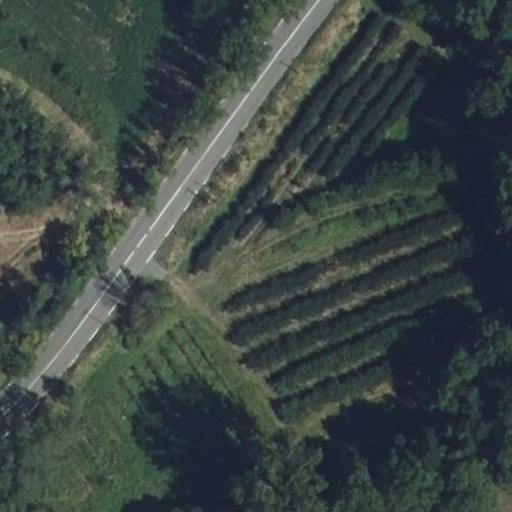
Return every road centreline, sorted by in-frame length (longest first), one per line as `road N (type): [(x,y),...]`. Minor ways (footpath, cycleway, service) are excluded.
road 1 (secondary): [(320,0),(67,345),(0,417)]
road 2 (track): [(146,234),(95,200),(54,226),(0,235)]
